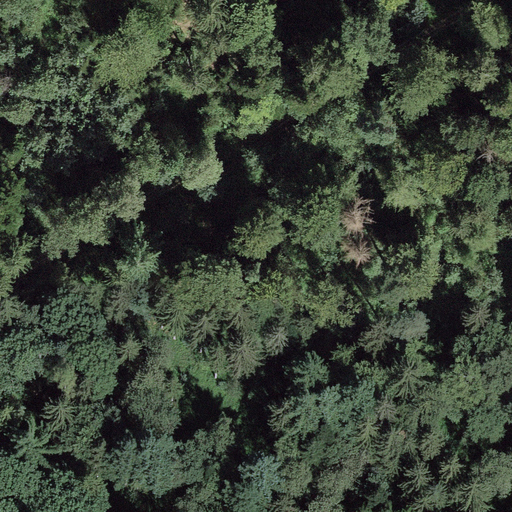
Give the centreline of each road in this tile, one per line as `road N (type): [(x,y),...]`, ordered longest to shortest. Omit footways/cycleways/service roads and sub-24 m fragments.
road 1 (track): [(494,0),(0,291)]
road 2 (track): [(105,511),(0,424)]
